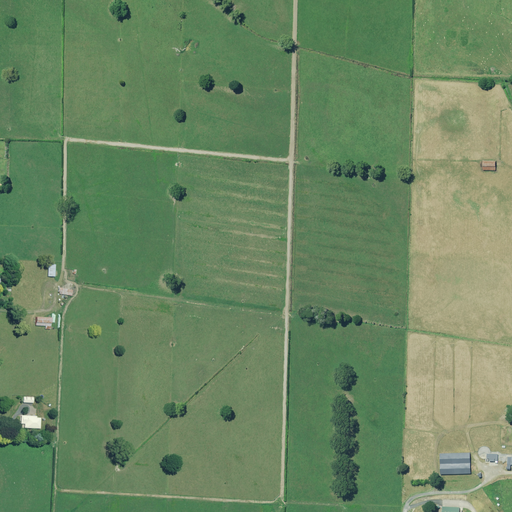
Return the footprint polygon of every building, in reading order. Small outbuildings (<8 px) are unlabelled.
[(497,161),(485,161),(485,170),(497,170),(497,161)] [(74,286),(67,284),(67,288),(60,287),(59,293),(73,296),(74,286)] [(52,317),(37,316),(37,325),(46,326),(46,329),(52,329),(52,317)] [(37,416),(22,415),(22,423),(26,424),(25,428),(41,429),(42,418),(37,418),(37,416)] [(471,453),(441,453),(441,474),(471,473),(471,453)] [(498,454),(487,453),(487,458),(490,458),(490,460),(496,461),(496,463),(498,463),(498,454)]
